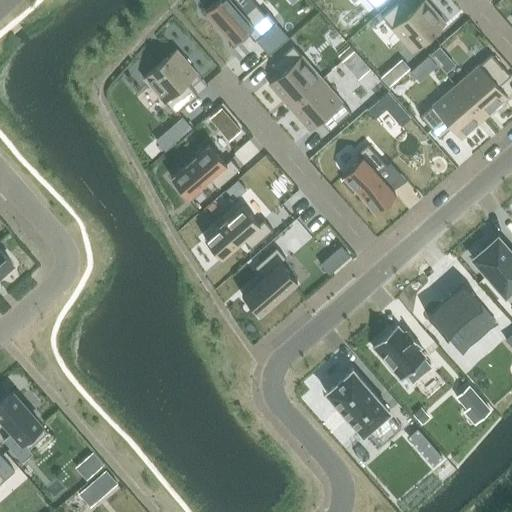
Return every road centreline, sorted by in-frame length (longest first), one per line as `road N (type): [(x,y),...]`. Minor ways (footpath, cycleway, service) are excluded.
road 1 (residential): [(336,511),(344,494),(339,475),(280,407),(271,375),(383,268)]
road 2 (residential): [(383,268),(224,83)]
road 3 (residential): [(0,169),(55,231),(68,258),(55,286),(0,334)]
road 4 (residential): [(383,268),(511,157)]
